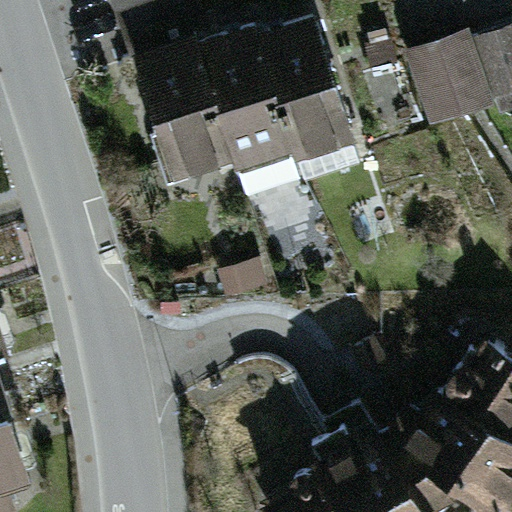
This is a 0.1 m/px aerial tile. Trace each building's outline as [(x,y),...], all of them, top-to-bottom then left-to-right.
[(112,0),(129,43),(195,18),(188,0),(112,0)] [(312,146),(315,154),(373,136),(333,11),(275,30),(312,146)] [(511,85),(511,11),(418,41),(439,108),(511,85)] [(252,156),(254,164),(312,146),(275,30),(272,22),(214,40),(252,156)] [(154,50),(194,174),(252,156),(214,40),(212,32),(154,50)] [(0,298),(0,343),(13,339),(0,298)] [(435,511),(432,506),(452,499),(461,489),(501,511),(511,511),(511,345),(485,327),(479,335),(443,387),(434,380),(408,423),(391,430),(375,403),(317,435),(330,458),(267,491),(278,511),(435,511)] [(13,339),(0,343),(0,406),(31,397),(13,339)] [(31,397),(0,406),(0,507),(26,500),(16,466),(48,456),(31,397)]
